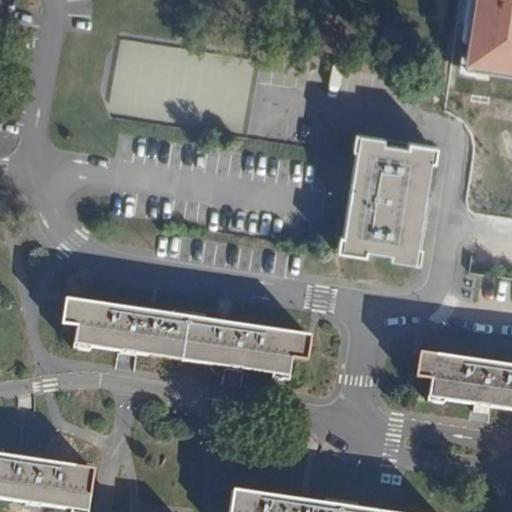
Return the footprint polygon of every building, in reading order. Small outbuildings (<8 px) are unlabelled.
[(511,0),(472,0),(464,63),(511,68),(511,0)] [(405,125),(380,123),(365,242),(392,245),(393,238),(415,241),(415,249),(437,252),(449,131),(425,128),(424,136),(405,134),(405,125)] [(306,333),(93,303),(88,345),(303,376),(306,333)] [(511,352),(453,344),(448,386),(511,395),(511,352)] [(88,511),(94,472),(0,457),(0,500),(74,511),(88,511)]
